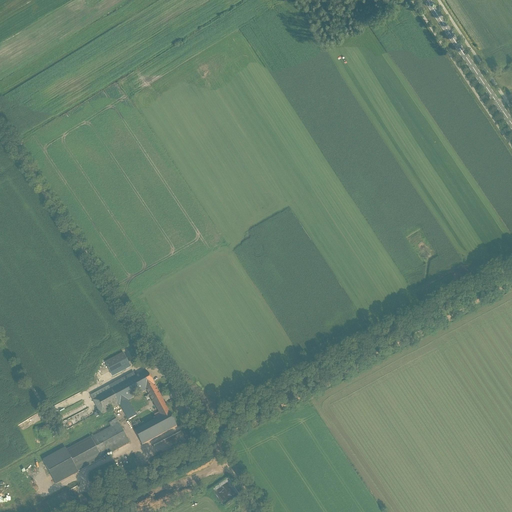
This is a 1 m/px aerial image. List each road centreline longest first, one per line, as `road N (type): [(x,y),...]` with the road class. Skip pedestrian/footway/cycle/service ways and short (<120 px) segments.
road 1 (unclassified): [(0,127),(204,428),(491,275),(511,273)]
road 2 (track): [(212,442),(511,283)]
road 3 (track): [(204,428),(195,444),(68,511)]
road 4 (secondary): [(511,124),(427,0)]
road 5 (track): [(212,442),(84,511)]
